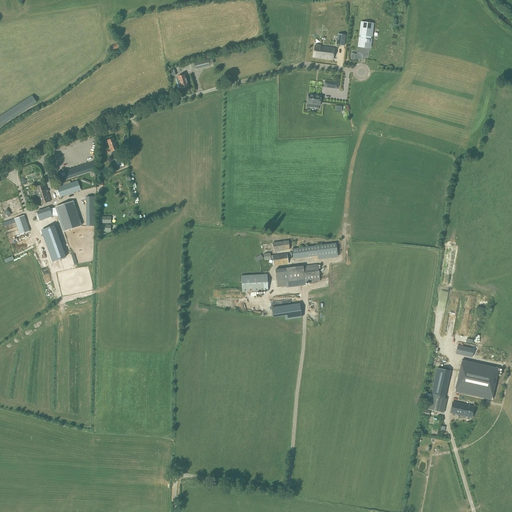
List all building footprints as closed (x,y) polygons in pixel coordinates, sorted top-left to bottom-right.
[(371,49),(374,24),(361,22),(358,47),(371,49)] [(316,41),(333,42),(334,32),(332,31),(332,29),(317,28),(316,41)] [(344,46),(346,35),(338,34),(336,44),(344,46)] [(113,53),(120,49),(117,44),(110,48),(113,53)] [(315,46),(313,57),(333,60),(334,48),(318,46),(318,45),(315,45),(315,46)] [(195,63),(196,70),(210,66),(208,59),(195,63)] [(177,78),(175,79),(179,89),(181,88),(181,89),(188,87),(184,75),(177,77),(177,78)] [(321,94),(309,92),(307,105),(319,107),(320,101),(321,94)] [(31,97),(0,116),(0,125),(35,103),(31,97)] [(113,138),(107,141),(111,152),(117,149),(113,138)] [(120,168),(124,166),(123,162),(121,158),(116,160),(115,160),(117,164),(118,164),(120,168)] [(67,179),(96,170),(93,162),(64,172),(67,179)] [(75,192),(72,183),(57,188),(60,197),(75,192)] [(50,201),(45,184),(35,188),(40,205),(50,201)] [(73,201),(55,207),(63,232),(82,226),(73,201)] [(37,212),(40,221),(53,217),(50,207),(37,212)] [(13,223),(16,222),(20,235),(29,231),(24,216),(14,219),(15,220),(12,220),(13,223)] [(51,222),(37,227),(43,242),(54,238),(52,233),(55,232),(51,222)] [(298,241),(299,248),(292,249),(293,259),(337,253),(335,243),(302,248),(301,240),(298,241)] [(274,252),(280,251),(290,250),(288,241),(272,243),(274,252)] [(63,267),(68,258),(60,253),(55,262),(63,267)] [(287,254),(280,255),(272,256),(274,266),(288,264),(287,254)] [(278,287),(280,287),(305,284),(305,283),(320,281),(318,264),(303,266),(275,270),(278,287)] [(268,292),(267,283),(267,275),(241,276),(242,293),(268,292)] [(248,295),(243,295),(244,302),(246,309),(254,309),(254,310),(255,296),(248,296),(254,294),(252,294),(248,295)] [(458,346),(456,354),(472,358),(474,349),(458,346)] [(493,373),(494,368),(462,361),(458,377),(455,392),(492,400),(496,380),(498,374),(493,373)] [(449,371),(437,369),(428,410),(444,413),(447,399),(443,398),(449,371)] [(472,418),(475,407),(452,402),(450,413),(472,418)]
